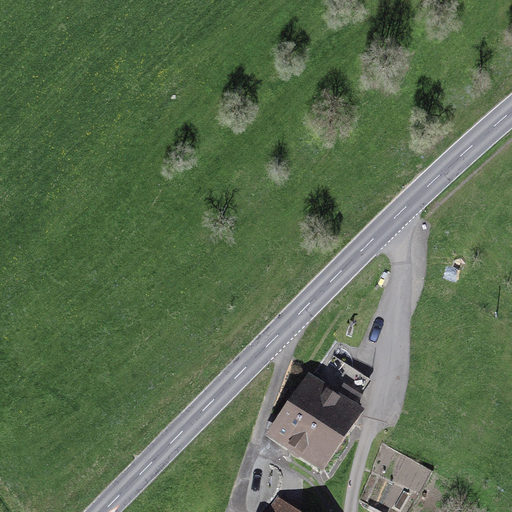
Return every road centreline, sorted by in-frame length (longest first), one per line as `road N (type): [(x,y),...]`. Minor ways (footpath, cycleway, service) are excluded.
road 1 (secondary): [(103,511),(451,162),(511,112)]
road 2 (track): [(358,511),(389,409),(406,294),(392,220)]
